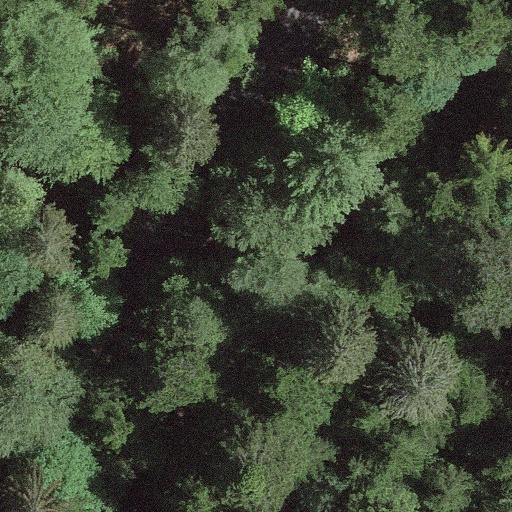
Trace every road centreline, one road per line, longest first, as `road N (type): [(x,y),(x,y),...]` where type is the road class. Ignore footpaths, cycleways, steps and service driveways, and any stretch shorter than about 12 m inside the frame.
road 1 (track): [(89,511),(152,457),(231,360),(349,180),(425,106),(495,64),(511,65)]
road 2 (unclassified): [(0,428),(319,0)]
